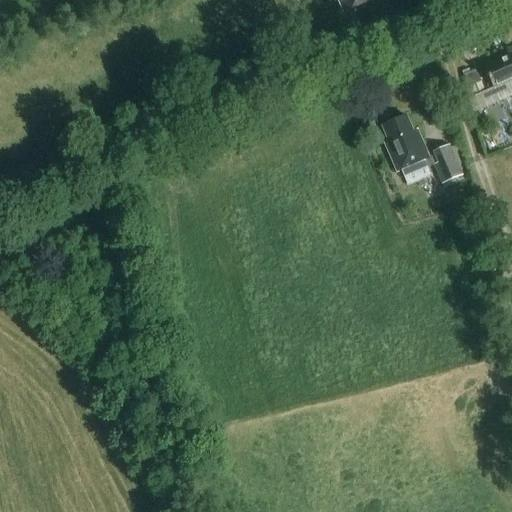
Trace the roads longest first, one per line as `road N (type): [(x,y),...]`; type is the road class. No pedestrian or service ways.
road 1 (tertiary): [(0,206),(469,0)]
road 2 (track): [(511,257),(432,15)]
